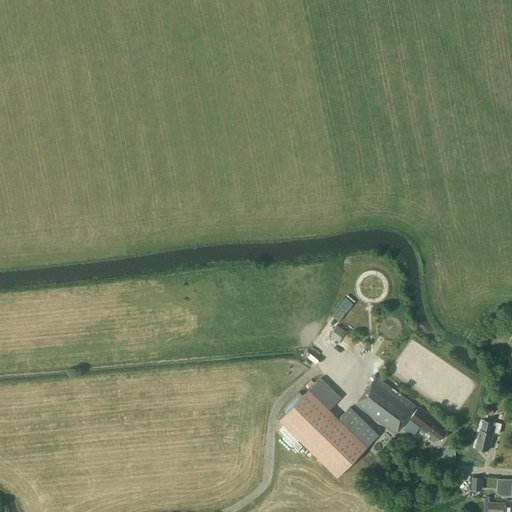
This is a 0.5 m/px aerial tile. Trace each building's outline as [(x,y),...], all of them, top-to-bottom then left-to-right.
[(345,298),(340,305),(349,311),(354,304),(345,298)] [(339,342),(346,332),(338,326),(331,336),(339,342)] [(416,406),(377,376),(356,404),(395,434),(416,406)] [(308,390),(279,421),(337,478),(379,435),(351,407),(338,420),(329,410),(308,390)] [(411,419),(403,428),(413,436),(420,428),(430,435),(428,438),(435,443),(438,438),(442,440),(447,432),(444,430),(446,428),(419,407),(410,418),(411,419)] [(486,407),(483,411),(492,416),(494,411),(486,407)] [(480,429),(476,448),(488,451),(490,443),(491,443),(493,432),(491,432),(493,422),(484,420),(481,430),(480,429)] [(482,485),(482,477),(472,477),(472,490),(477,490),(477,485),(482,485)] [(510,495),(511,494),(511,479),(503,479),(502,495),(510,495)] [(506,503),(489,501),(488,511),(497,511),(497,510),(505,511),(506,503)]
